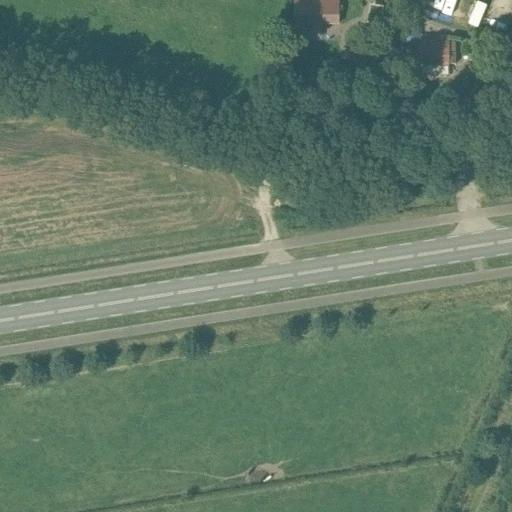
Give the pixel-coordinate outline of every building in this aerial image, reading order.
[(294,0),(294,25),(308,25),(339,25),(339,0),(294,0)] [(458,0),(458,2),(511,12),(511,6),(511,1),(507,0),(458,0)] [(418,43),(407,43),(407,65),(418,65),(418,66),(449,66),(449,65),(455,65),(455,54),(449,54),(449,37),(418,37),(418,43)] [(369,58),(359,52),(353,62),(363,68),(369,58)] [(454,90),(450,100),(460,104),(464,94),(454,90)]
